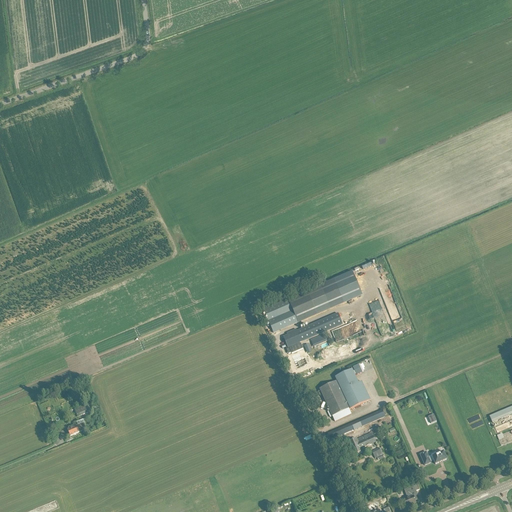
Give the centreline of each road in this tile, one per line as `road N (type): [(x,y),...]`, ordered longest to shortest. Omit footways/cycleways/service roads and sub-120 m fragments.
road 1 (unclassified): [(0,104),(139,53),(147,37),(143,0)]
road 2 (residential): [(355,511),(294,383)]
